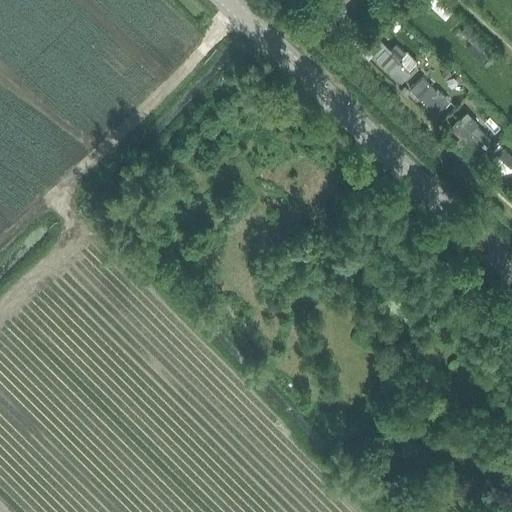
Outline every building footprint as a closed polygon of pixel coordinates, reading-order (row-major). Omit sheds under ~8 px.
[(442,0),(418,0),(439,21),(452,9),(442,0)] [(491,0),(479,0),(475,3),(496,26),(507,17),(491,0)] [(478,58),(491,50),(469,17),(457,26),(478,58)] [(404,49),(398,56),(384,44),(372,58),(398,80),(416,60),(404,49)] [(511,167),(495,151),(484,162),(506,184),(511,178),(511,167)]
